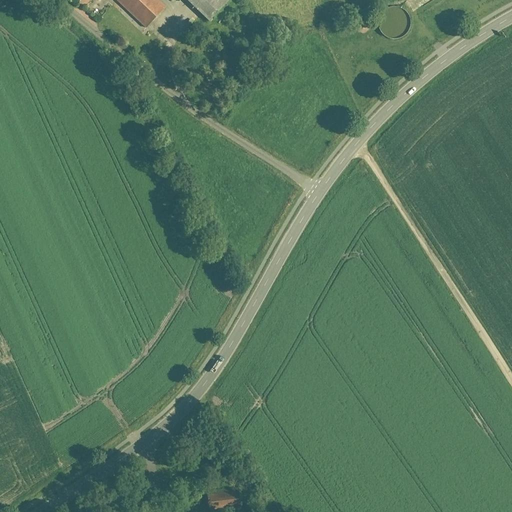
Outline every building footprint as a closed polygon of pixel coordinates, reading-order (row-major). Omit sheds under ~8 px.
[(167,0),(116,0),(147,28),(170,3),(167,0)] [(184,0),(208,22),(228,0),(184,0)] [(377,25),(379,33),(387,40),(398,41),(408,35),(412,25),(409,16),(405,11),(396,7),(385,10),(380,16),(377,25)] [(217,493),(217,511),(224,511),(245,511),(244,492),(217,493)] [(213,493),(203,493),(204,505),(214,505),(213,493)]
